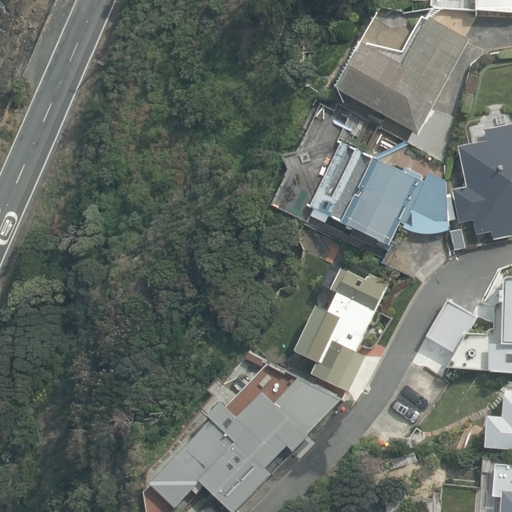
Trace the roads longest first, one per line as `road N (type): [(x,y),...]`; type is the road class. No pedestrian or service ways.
road 1 (residential): [(274,511),(366,414),(445,286),(470,266),(511,252)]
road 2 (unclassified): [(0,222),(97,0)]
